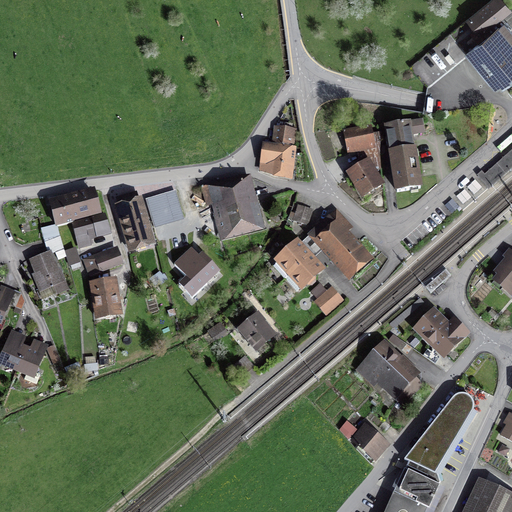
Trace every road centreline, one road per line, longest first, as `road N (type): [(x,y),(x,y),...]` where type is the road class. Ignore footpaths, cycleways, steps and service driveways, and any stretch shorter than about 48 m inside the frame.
road 1 (residential): [(0,196),(238,162)]
road 2 (residential): [(330,189),(362,221),(388,227),(511,123)]
road 3 (tertiary): [(300,85),(375,91),(489,117),(511,130)]
road 4 (residential): [(378,470),(486,337)]
road 5 (tertiary): [(511,369),(450,511)]
road 6 (residential): [(511,225),(469,265),(458,287),(461,308),(486,337)]
